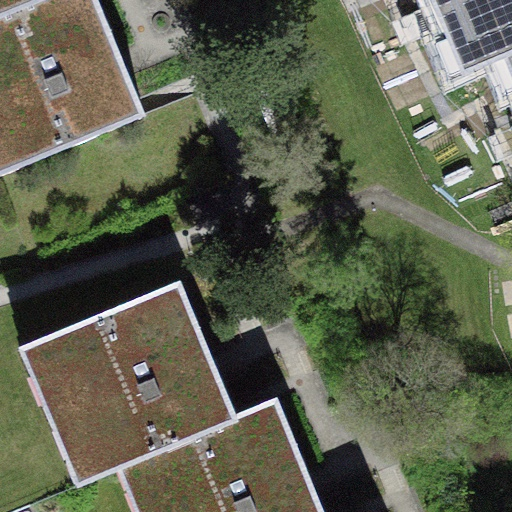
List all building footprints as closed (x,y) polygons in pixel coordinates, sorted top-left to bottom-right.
[(0,175),(143,117),(94,0),(41,0),(0,16),(0,175)] [(0,0),(0,16),(41,0),(0,0)] [(511,0),(442,0),(472,71),(511,55),(511,0)] [(179,283),(30,344),(87,482),(129,465),(128,463),(235,419),(234,416),(179,283)] [(321,511),(276,399),(234,416),(235,419),(128,463),(129,465),(148,511),(321,511)]
